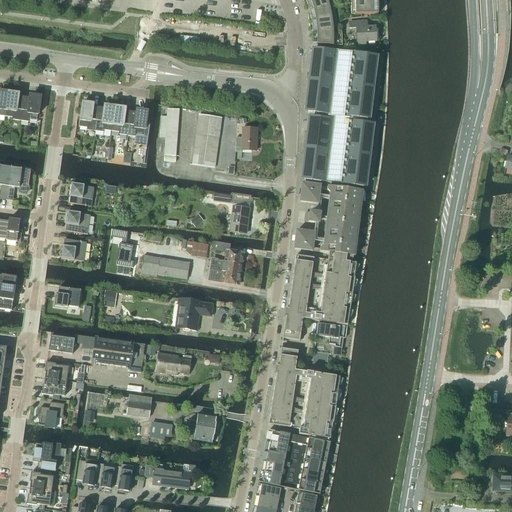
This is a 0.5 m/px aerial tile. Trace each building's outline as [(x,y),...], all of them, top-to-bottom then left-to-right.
[(308,6),(308,9),(312,8),(313,11),(329,6),(328,4),(326,0),(308,0),(306,1),(307,4),(308,6)] [(355,0),(355,6),(355,15),(361,15),(376,15),(376,14),(377,14),(377,3),(376,0),(355,0)] [(313,14),(310,14),(311,17),(311,20),(312,22),(331,19),(331,18),(330,13),(330,11),(329,6),(313,11),(313,14)] [(312,28),(312,30),(316,30),(316,33),(333,32),(332,26),(331,19),(312,22),(312,25),(312,28)] [(365,48),(365,42),(376,42),(375,28),(363,28),(362,22),(349,23),(350,30),(356,29),(357,43),(358,43),(358,48),(365,48)] [(313,45),(319,45),(333,46),(333,40),(333,34),(333,32),(316,33),(316,36),(313,36),(313,45)] [(341,119),(333,184),(363,188),(371,125),(366,124),(375,57),(314,49),(311,73),(309,89),(306,112),(311,113),(311,115),(341,119)] [(0,116),(5,117),(8,93),(6,93),(5,93),(3,93),(2,94),(0,93),(0,116)] [(8,93),(5,117),(12,118),(12,120),(21,121),(24,98),(19,97),(19,96),(14,95),(12,95),(11,94),(10,94),(8,93)] [(24,98),(21,121),(29,123),(29,120),(37,121),(39,107),(43,99),(42,98),(40,98),(38,98),(37,98),(35,98),(34,98),(29,97),(28,99),(24,98)] [(86,130),(95,132),(98,108),(94,108),(94,106),(89,106),(87,105),(86,104),(84,104),(82,104),(81,103),(79,103),(81,113),(79,127),(87,128),(86,130)] [(98,108),(95,132),(104,133),(104,131),(112,132),(115,108),(113,108),(111,108),(110,108),(108,108),(103,108),(103,109),(98,108)] [(115,108),(112,132),(119,133),(118,135),(127,136),(130,113),(126,112),(126,111),(121,110),(119,109),(118,109),(116,108),(115,108)] [(159,138),(165,139),(164,156),(176,157),(179,110),(167,109),(167,117),(161,117),(159,138)] [(130,113),(127,136),(135,137),(134,145),(146,147),(150,124),(146,123),(146,122),(150,113),(148,113),(146,112),(144,112),(142,112),(140,113),(135,112),(135,113),(130,113)] [(198,115),(192,160),(191,165),(214,168),(221,119),(198,115)] [(307,141),(305,157),(303,180),(333,184),(341,119),(311,115),(307,141)] [(235,148),(241,148),(241,151),(255,151),(256,143),(255,143),(256,130),(257,130),(257,129),(242,128),(242,129),(242,138),(235,138),(235,148)] [(0,185),(1,186),(0,193),(0,197),(6,199),(10,168),(0,166),(0,185)] [(21,169),(10,168),(6,199),(13,200),(14,188),(18,188),(18,191),(19,192),(21,194),(23,194),(25,194),(27,193),(28,192),(29,190),(29,188),(28,186),(30,174),(30,171),(21,170),(21,169)] [(329,194),(329,199),(361,203),(362,192),(302,184),(299,202),(317,204),(319,190),(327,191),(329,194)] [(83,187),(84,187),(71,185),(69,198),(69,204),(84,207),(86,208),(86,207),(91,208),(91,207),(93,189),(83,187)] [(115,188),(107,187),(106,194),(115,195),(115,188)] [(214,194),(213,201),(229,203),(230,196),(214,194)] [(296,232),(294,250),(328,254),(353,257),(354,257),(361,203),(329,199),(323,247),(320,249),(312,248),(314,234),(296,232)] [(230,233),(245,235),(249,210),(233,208),(230,233)] [(65,226),(66,226),(65,232),(81,234),(80,235),(82,235),(87,235),(89,217),(90,217),(90,216),(80,215),(80,214),(67,213),(65,226)] [(319,215),(305,213),(304,223),(318,224),(319,215)] [(190,222),(195,228),(203,222),(198,216),(190,222)] [(0,218),(0,239),(6,240),(5,241),(6,241),(9,220),(8,220),(8,222),(2,222),(2,219),(0,218)] [(9,220),(6,241),(20,243),(22,229),(22,227),(19,226),(20,221),(9,220)] [(112,230),(111,238),(122,240),(126,240),(128,233),(112,230)] [(119,244),(115,266),(133,269),(134,263),(130,262),(133,247),(125,245),(126,240),(122,240),(121,244),(119,244)] [(81,243),(81,242),(80,242),(80,243),(64,241),(63,247),(62,247),(60,260),(83,263),(84,262),(83,262),(86,244),(81,243)] [(187,242),(185,252),(191,257),(206,259),(208,245),(187,242)] [(212,251),(226,254),(225,261),(216,260),(241,265),(243,254),(229,252),(230,246),(213,242),(212,251)] [(314,259),(296,256),(288,310),(285,310),(284,317),(285,317),(282,339),(299,342),(302,320),(347,327),(349,311),(350,311),(354,279),(356,264),(352,264),(353,257),(328,254),(319,315),(306,313),(314,259)] [(143,256),(141,272),(156,275),(159,259),(143,256)] [(159,259),(156,275),(186,280),(189,264),(159,259)] [(211,265),(210,270),(239,275),(240,271),(242,270),(242,267),(241,266),(241,265),(216,260),(215,266),(211,265)] [(238,285),(239,275),(210,270),(209,275),(215,276),(215,281),(238,285)] [(0,292),(14,295),(16,278),(0,275),(0,292)] [(64,309),(64,307),(78,309),(80,291),(58,288),(57,298),(55,298),(54,307),(64,309)] [(105,291),(103,302),(115,304),(117,293),(105,291)] [(0,309),(11,311),(14,295),(0,292),(0,309)] [(212,306),(198,304),(198,302),(178,300),(177,305),(180,305),(177,329),(195,331),(197,316),(211,318),(212,306)] [(335,327),(317,325),(313,353),(331,356),(332,345),(335,346),(334,348),(341,349),(342,339),(345,339),(346,327),(335,326),(335,327)] [(50,337),(48,352),(72,355),(74,340),(50,337)] [(81,349),(93,351),(94,339),(83,337),(81,349)] [(130,344),(127,344),(98,340),(98,339),(94,338),(94,339),(93,351),(91,365),(94,365),(94,364),(126,369),(126,370),(129,370),(129,372),(140,374),(144,346),(133,344),(130,343),(130,344)] [(146,346),(145,355),(154,356),(155,347),(146,346)] [(298,352),(281,349),(278,367),(276,367),(275,374),(276,374),(268,425),(288,428),(296,379),(307,380),(307,381),(310,381),(303,429),(299,429),(298,435),(311,437),(311,440),(328,443),(328,440),(330,440),(332,425),(339,378),(295,371),(298,352)] [(177,376),(177,374),(188,375),(190,362),(191,357),(184,356),(183,361),(177,360),(177,357),(157,355),(154,373),(177,376)] [(46,365),(44,379),(66,382),(68,368),(46,365)] [(59,397),(64,397),(66,382),(44,379),(42,394),(53,396),(59,397)] [(88,394),(86,410),(105,413),(107,396),(88,394)] [(126,402),(126,405),(128,405),(126,416),(148,419),(150,406),(126,402)] [(40,408),(38,426),(55,428),(56,418),(62,419),(64,405),(53,403),(52,409),(40,408)] [(189,422),(188,427),(214,431),(215,425),(214,425),(216,424),(216,420),(215,418),(215,417),(198,415),(197,423),(189,422)] [(151,423),(150,435),(149,438),(164,441),(164,437),(171,437),(172,426),(151,423)] [(213,435),(214,431),(188,427),(187,431),(195,432),(194,440),(211,443),(211,442),(213,441),(213,437),(212,436),(212,435),(213,435)] [(268,431),(266,442),(288,446),(289,442),(298,444),(299,438),(268,431)] [(306,446),(305,450),(328,455),(330,444),(299,438),(298,444),(306,446)] [(266,442),(264,450),(264,453),(266,453),(284,457),(285,457),(288,446),(266,442)] [(52,447),(35,445),(33,463),(44,464),(44,470),(37,469),(55,472),(57,458),(59,459),(60,445),(52,444),(52,447)] [(305,450),(303,460),(326,465),(328,455),(305,450)] [(264,459),(264,463),(282,467),(282,466),(283,463),(284,457),(266,453),(264,459)] [(303,460),(301,471),(323,475),(326,465),(303,460)] [(79,462),(76,481),(82,482),(82,485),(85,486),(88,486),(94,487),(94,483),(96,473),(96,470),(97,467),(96,467),(85,465),(86,463),(79,462)] [(262,463),(260,473),(281,477),(283,467),(282,467),(264,463),(262,463)] [(99,488),(111,490),(112,486),(114,473),(114,470),(103,468),(103,465),(97,464),(96,467),(97,467),(96,470),(102,471),(99,488)] [(114,473),(112,486),(118,487),(117,491),(121,491),(123,491),(129,492),(133,467),(121,466),(121,468),(114,467),(114,470),(114,473)] [(154,479),(153,486),(161,487),(170,488),(187,490),(189,474),(162,471),(163,468),(155,467),(154,479),(153,479),(154,479)] [(301,471),(299,481),(321,486),(323,475),(301,471)] [(260,473),(258,481),(257,483),(279,488),(281,477),(260,473)] [(31,475),(29,489),(51,492),(54,478),(31,475)] [(511,492),(511,477),(493,476),(493,477),(491,479),(491,483),(493,485),(492,490),(494,492),(511,492)] [(299,481),(297,491),(297,492),(319,496),(321,486),(299,481)] [(257,485),(255,497),(278,502),(280,490),(257,485)] [(29,489),(27,504),(49,507),(51,492),(29,489)] [(298,494),(295,505),(314,509),(317,498),(298,494)] [(255,497),(252,508),(272,511),(275,511),(278,502),(255,497)]
